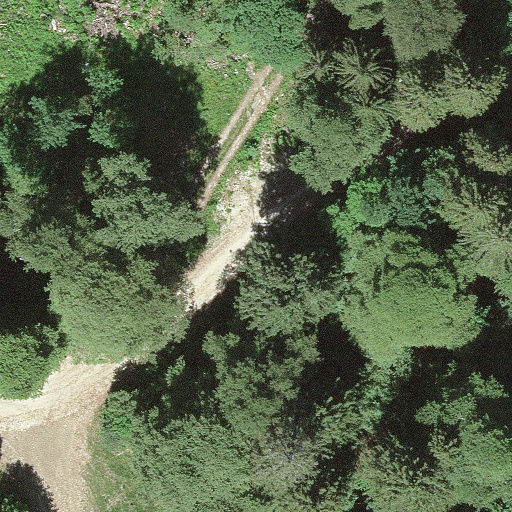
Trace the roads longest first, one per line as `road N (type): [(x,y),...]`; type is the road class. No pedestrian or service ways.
road 1 (track): [(0,419),(24,417),(122,366),(294,199),(421,106),(511,63)]
road 2 (track): [(334,0),(276,64),(225,152),(122,366)]
road 3 (track): [(129,511),(122,366)]
